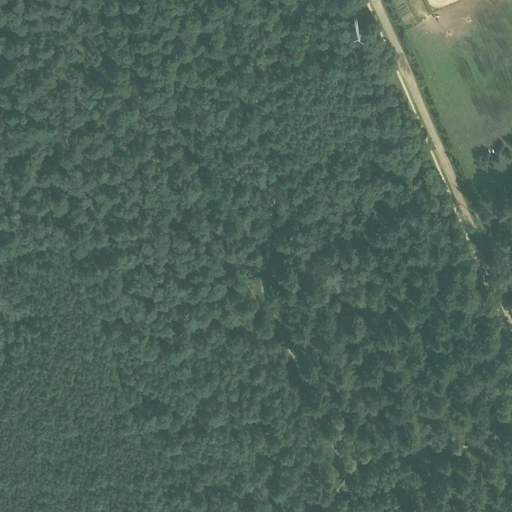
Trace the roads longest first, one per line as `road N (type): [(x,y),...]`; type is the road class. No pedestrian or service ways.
road 1 (track): [(376,0),(496,282)]
road 2 (track): [(343,461),(422,442),(460,450),(511,436)]
